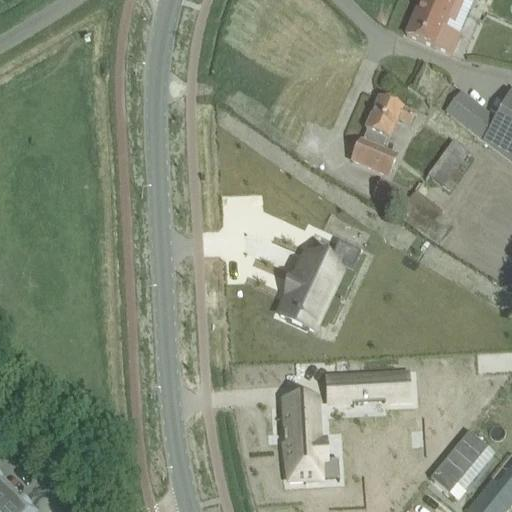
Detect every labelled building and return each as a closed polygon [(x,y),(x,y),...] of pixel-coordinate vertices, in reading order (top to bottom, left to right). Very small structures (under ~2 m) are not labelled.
[(453,23),(463,0),(423,0),(407,38),(452,57),(460,38),(444,31),(448,21),(453,23)] [(511,0),(493,0),(489,11),(511,20),(511,0)] [(462,95),(459,99),(447,114),(485,144),(497,122),(462,95)] [(511,162),(511,97),(497,122),(485,144),(511,162)] [(352,164),(370,172),(383,178),(386,179),(395,158),(381,152),(385,141),(389,142),(398,122),(411,127),(416,116),(380,100),(366,133),(369,134),(363,146),(360,145),(352,164)] [(443,188),(467,155),(452,144),(428,177),(443,188)] [(405,193),(383,184),(380,183),(374,197),(399,208),(405,193)] [(398,218),(424,238),(439,218),(413,198),(398,218)] [(290,298),(280,318),(313,333),(344,266),(354,270),(361,255),(339,245),(319,236),(308,259),(296,284),(294,283),(293,285),(294,285),(289,295),(288,297),(290,298)] [(407,377),(374,379),(375,387),(385,386),(386,402),(409,401),(407,377)] [(366,379),(349,380),(350,404),(352,404),(352,407),(354,407),(354,404),(367,403),(366,379)] [(315,404),(284,406),(288,484),(318,483),(318,464),(323,464),(322,445),(317,446),(315,404)] [(467,433),(429,480),(448,495),(486,448),(467,433)] [(511,458),(466,511),(508,511),(511,507),(511,458)] [(0,511),(30,511),(0,482),(0,511)]
